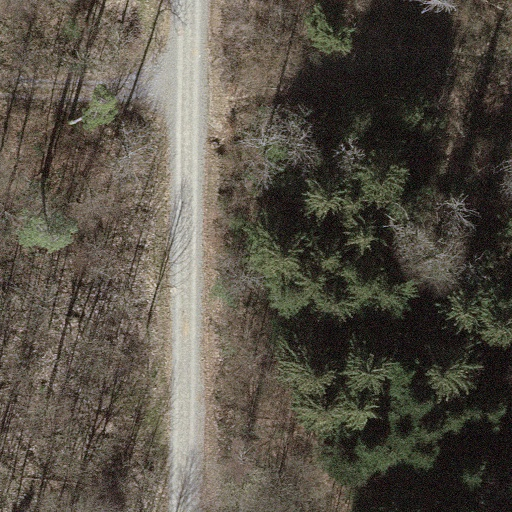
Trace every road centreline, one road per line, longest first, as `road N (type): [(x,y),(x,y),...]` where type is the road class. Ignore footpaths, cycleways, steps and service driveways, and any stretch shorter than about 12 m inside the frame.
road 1 (track): [(190,0),(178,511)]
road 2 (track): [(0,85),(188,98)]
